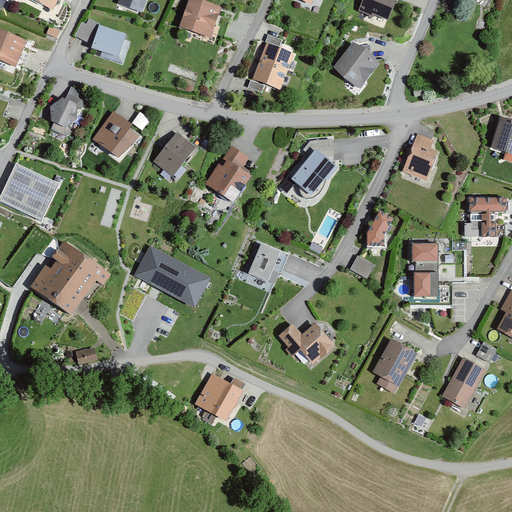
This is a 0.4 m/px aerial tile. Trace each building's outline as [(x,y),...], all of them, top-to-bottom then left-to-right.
[(28,0),(52,12),(58,0),(28,0)] [(146,0),(117,0),(118,0),(116,5),(141,15),(146,0)] [(220,10),(191,0),(188,0),(178,29),(209,40),(220,10)] [(362,0),(357,12),(372,19),(373,17),(387,23),(396,0),(362,0)] [(98,26),(88,21),(86,26),(82,24),(74,38),(88,45),(98,26)] [(98,28),(90,51),(101,55),(99,59),(115,65),(125,37),(98,28)] [(26,43),(0,31),(0,62),(14,69),(26,43)] [(281,41),(267,36),(264,43),(278,48),(281,41)] [(266,45),(252,81),(279,92),(293,55),(266,45)] [(379,65),(352,45),(333,69),(359,89),(379,65)] [(263,87),(250,82),(247,90),(261,95),(263,87)] [(50,132),(64,137),(65,130),(77,122),(76,110),(83,113),(84,111),(82,102),(77,100),(80,94),(70,89),(65,102),(61,101),(50,109),(51,125),(53,126),(50,132)] [(92,141),(118,160),(131,147),(138,138),(128,131),(131,127),(112,114),(92,141)] [(150,122),(140,114),(131,125),(142,133),(150,122)] [(511,122),(500,119),(491,149),(511,155),(511,122)] [(194,149),(176,134),(152,163),(171,178),(194,149)] [(432,142),(417,136),(403,173),(426,182),(437,154),(429,151),(432,142)] [(337,169),(323,158),(332,158),(331,141),(309,143),(301,152),(310,158),(291,181),(310,196),(323,179),(327,182),(337,169)] [(248,160),(230,148),(204,187),(232,205),(250,178),(240,171),(248,160)] [(0,194),(0,199),(42,221),(59,187),(15,165),(0,194)] [(293,186),(287,181),(279,190),(285,195),(293,186)] [(468,199),(468,214),(485,214),(485,216),(469,216),(469,224),(485,224),(485,226),(463,225),(463,238),(480,238),(480,240),(494,240),(494,226),(490,226),(491,224),(494,224),(494,217),(491,217),(491,214),(506,214),(506,200),(468,199)] [(383,248),(383,236),(391,220),(378,213),(367,235),(367,248),(383,248)] [(69,248),(62,243),(29,289),(70,317),(95,282),(102,287),(110,276),(88,260),(94,252),(75,239),(69,248)] [(287,256),(259,244),(247,274),(267,282),(273,270),(280,273),(287,256)] [(437,298),(437,246),(411,246),(411,264),(415,264),(415,274),(412,274),(412,298),(437,298)] [(206,277),(152,248),(137,275),(191,304),(206,277)] [(372,268),(357,259),(349,272),(365,281),(372,268)] [(511,291),(510,290),(499,311),(505,315),(496,331),(511,339),(511,291)] [(160,305),(153,296),(145,303),(152,312),(160,305)] [(335,349),(314,325),(301,336),(292,326),(277,338),(287,350),(285,352),(291,359),(299,352),(313,368),(335,349)] [(416,356),(390,341),(372,373),(380,378),(376,385),(394,395),(416,356)] [(496,350),(483,343),(477,355),(490,362),(496,350)] [(76,348),(78,361),(99,358),(97,345),(76,348)] [(485,370),(463,358),(442,396),(464,408),(485,370)] [(229,387),(211,377),(195,406),(226,423),(242,394),(241,393),(245,386),(233,380),(229,387)]
